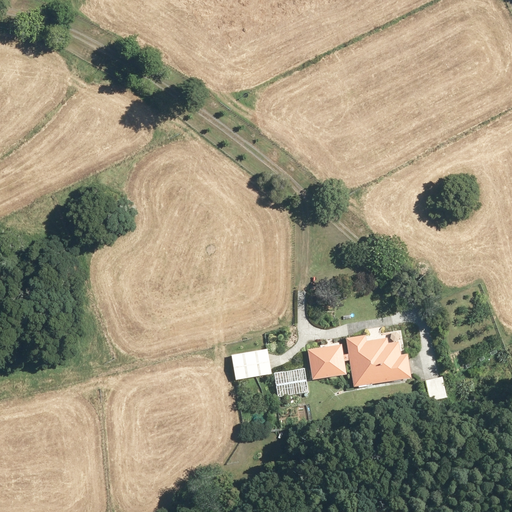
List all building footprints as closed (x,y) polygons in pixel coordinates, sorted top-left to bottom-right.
[(398,341),(389,343),(388,337),(366,341),(365,335),(345,338),(347,350),(348,354),(349,362),(353,388),(410,378),(406,355),(401,356),(400,353),(398,341)] [(306,350),(311,380),(345,374),(343,363),(349,362),(348,354),(343,355),(341,344),(306,350)] [(267,349),(231,356),(236,380),(272,373),(267,349)] [(306,369),(274,373),(277,397),(309,392),(306,369)] [(442,377),(425,380),(429,403),(447,400),(442,377)]
